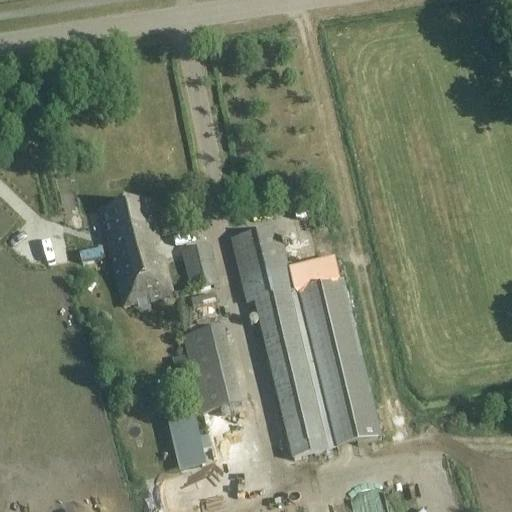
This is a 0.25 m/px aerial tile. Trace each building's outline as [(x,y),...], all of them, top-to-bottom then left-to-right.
[(180,196),(168,199),(170,208),(182,205),(180,196)] [(151,305),(174,299),(164,259),(158,259),(155,248),(160,245),(150,203),(103,215),(125,310),(138,308),(137,304),(150,300),(151,305)] [(278,231),(229,243),(246,308),(254,306),(261,333),(251,335),(255,354),(265,352),(292,464),(328,455),(378,442),(341,284),(294,295),(288,271),(278,231)] [(180,256),(191,295),(220,287),(211,248),(180,256)] [(224,331),(182,341),(186,358),(190,374),(201,418),(243,408),(224,331)] [(199,440),(194,418),(170,424),(181,470),(205,465),(202,454),(212,451),(209,438),(199,440)]
